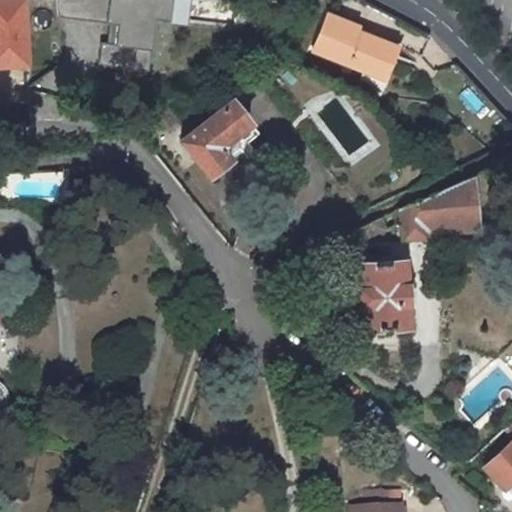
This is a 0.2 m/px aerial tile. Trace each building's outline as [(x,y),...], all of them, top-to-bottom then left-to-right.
[(21,0),(19,0),(0,1),(0,66),(25,65),(21,0)] [(189,0),(54,0),(53,19),(117,23),(116,44),(100,43),(99,67),(151,70),(154,17),(170,18),(169,24),(188,25),(189,0)] [(314,46),(383,75),(398,42),(359,25),(361,21),(329,9),(314,46)] [(238,89),(255,77),(238,53),(221,65),(238,89)] [(230,100),(178,140),(205,175),(257,135),(230,100)] [(426,235),(476,229),(476,226),(471,174),(397,209),(401,241),(426,238),(426,235)] [(361,239),(384,228),(378,217),(355,228),(361,239)] [(407,326),(403,260),(356,264),(360,328),(407,326)] [(511,437),(511,436),(511,420),(503,428),(511,437)] [(501,487),(511,476),(511,436),(511,437),(481,465),(501,487)] [(351,506),(350,511),(395,511),(395,489),(363,491),(363,505),(351,506)]
